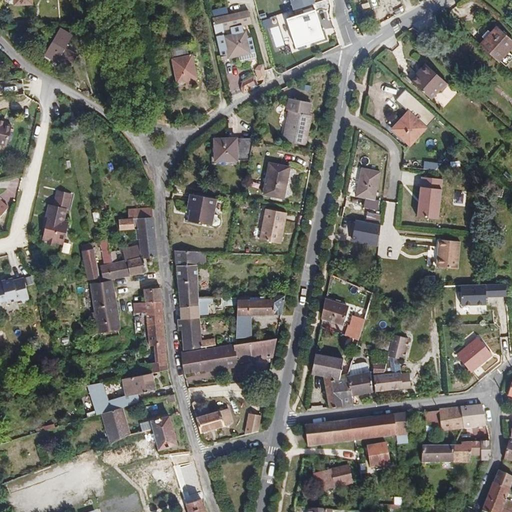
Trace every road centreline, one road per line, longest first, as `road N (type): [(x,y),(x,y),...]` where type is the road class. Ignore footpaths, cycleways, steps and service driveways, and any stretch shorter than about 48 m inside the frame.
road 1 (tertiary): [(357,51),(278,420)]
road 2 (residential): [(158,159),(179,384),(198,453)]
road 3 (residential): [(491,383),(464,399),(278,420)]
road 4 (residential): [(174,142),(286,75),(357,51)]
road 5 (residential): [(0,244),(24,237),(49,83)]
road 6 (residential): [(480,511),(502,455),(491,383)]
